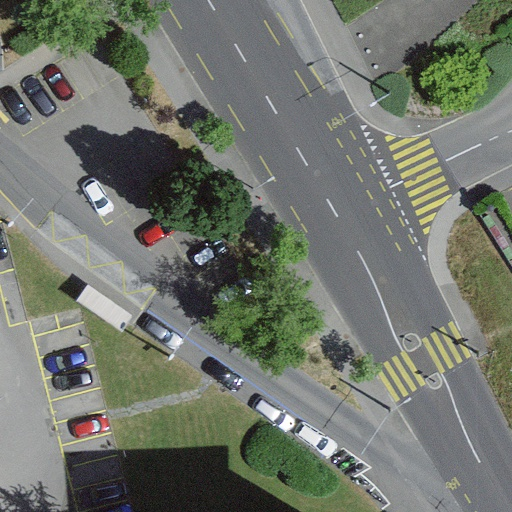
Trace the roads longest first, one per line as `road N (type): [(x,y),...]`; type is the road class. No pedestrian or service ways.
road 1 (residential): [(341,222),(511,511)]
road 2 (residential): [(205,0),(341,222)]
road 3 (residential): [(511,138),(341,222)]
